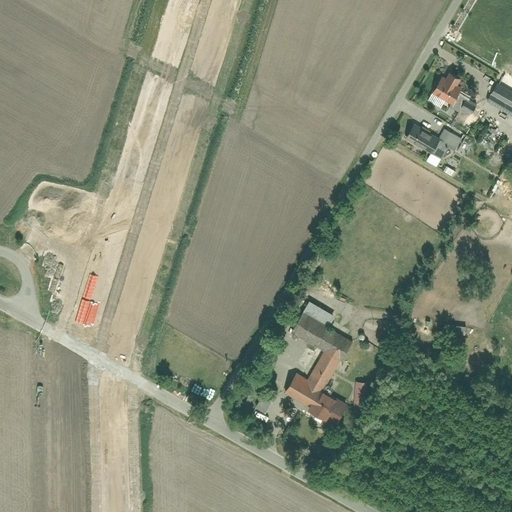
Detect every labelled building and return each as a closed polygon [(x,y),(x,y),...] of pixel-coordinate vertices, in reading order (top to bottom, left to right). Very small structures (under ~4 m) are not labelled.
[(448,69),(444,77),(455,84),(460,76),(448,69)] [(440,75),(431,90),(451,102),(457,91),(460,86),(455,84),(444,77),(440,75)] [(511,88),(497,80),(486,99),(511,113),(511,88)] [(449,104),(459,109),(461,106),(466,96),(457,91),(451,102),(449,104)] [(477,104),(480,98),(469,92),(466,96),(461,106),(472,112),(477,104)] [(478,116),(483,107),(477,104),(472,112),(478,116)] [(439,136),(413,121),(404,137),(430,151),(439,136)] [(439,136),(430,151),(442,158),(450,145),(456,149),(462,137),(444,127),(439,136)] [(486,141),(494,147),(502,136),(493,130),(486,141)] [(302,311),(327,325),(334,313),(308,299),(302,311)] [(302,311),(291,330),(323,349),(339,357),(342,359),(353,340),(327,325),(302,311)] [(451,333),(468,333),(468,324),(451,324),(451,333)] [(339,357),(323,349),(307,378),(322,386),(339,357)] [(296,371),(285,391),(305,403),(304,406),(309,409),(320,389),(322,386),(307,378),(296,371)] [(367,381),(355,380),(354,402),(366,402),(367,381)] [(268,386),(258,406),(269,412),(279,392),(268,386)] [(338,418),(346,404),(320,389),(309,409),(323,417),(326,412),(338,418)]
